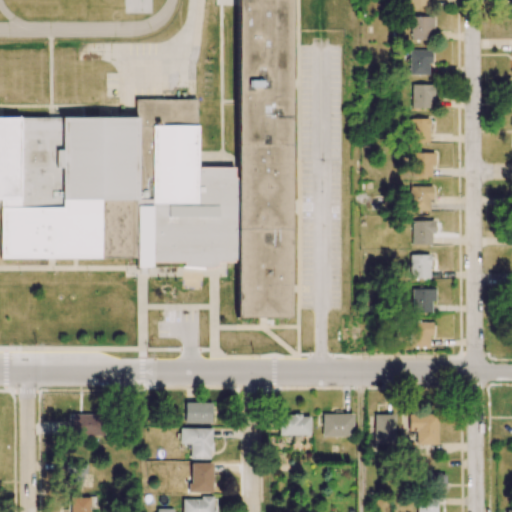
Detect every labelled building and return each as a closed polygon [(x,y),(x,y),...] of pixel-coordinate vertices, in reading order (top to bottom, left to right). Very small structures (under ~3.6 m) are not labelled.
[(288,318),(287,0),(234,0),(235,167),(195,167),(195,99),(134,99),(134,114),(138,114),(138,126),(150,126),(150,263),(182,263),(182,267),(214,267),(214,262),(236,262),(236,318),(288,318)] [(431,16),(408,17),(408,40),(428,40),(428,28),(431,28),(431,16)] [(407,75),(428,74),(427,50),(407,50),(407,75)] [(430,84),(409,85),(410,108),(430,107),(430,84)] [(0,258),(97,259),(97,200),(135,200),(135,118),(0,117),(0,258)] [(406,119),(407,143),(427,142),(427,118),(406,119)] [(433,153),(411,153),(411,176),(429,177),(429,166),(433,166),(433,153)] [(428,211),(429,186),(408,186),(407,211),(428,211)] [(135,205),(149,205),(149,191),(135,191),(135,205)] [(150,267),(149,206),(133,207),(134,267),(150,267)] [(409,221),(409,245),(431,245),(431,221),(409,221)] [(408,279),(428,278),(427,254),(408,255),(408,279)] [(410,313),(430,313),(429,302),(433,302),(433,289),(410,289),(410,313)] [(429,347),(429,322),(409,322),(408,347),(429,347)] [(210,403),(183,402),(183,423),(210,424),(210,403)] [(435,444),(436,413),(408,412),(407,431),(416,431),(416,444),(435,444)] [(101,436),(101,415),(71,414),(70,435),(101,436)] [(351,414),(320,414),(321,436),(351,436),(351,414)] [(373,444),(393,444),(392,414),(373,415),(373,444)] [(308,435),(308,415),(278,415),(278,435),(308,435)] [(210,459),(210,428),(178,428),(178,444),(188,444),(188,459),(210,459)] [(86,464),(67,463),(66,487),(81,488),(81,474),(85,474),(86,464)] [(210,463),(188,463),(188,492),(211,492),(210,463)] [(444,473),(420,473),(420,489),(445,488),(444,473)] [(68,511),(88,511),(88,497),(68,498),(68,511)] [(181,498),(180,511),(212,511),(212,498),(181,498)] [(416,511),(435,511),(435,498),(416,499),(416,511)]
